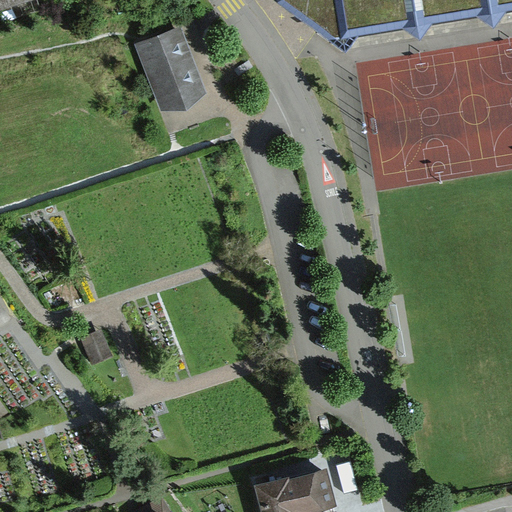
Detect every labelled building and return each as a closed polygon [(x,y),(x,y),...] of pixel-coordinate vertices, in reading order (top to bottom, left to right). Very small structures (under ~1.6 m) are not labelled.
[(329,41),(511,10),(511,0),(277,0),(278,4),(329,41)] [(179,30),(128,49),(154,116),(204,97),(179,30)] [(102,341),(78,351),(88,375),(112,365),(102,341)] [(351,463),(337,467),(344,493),(358,490),(351,463)] [(319,511),(337,507),(327,469),(290,479),(289,475),(253,485),(260,511),(319,511)]
